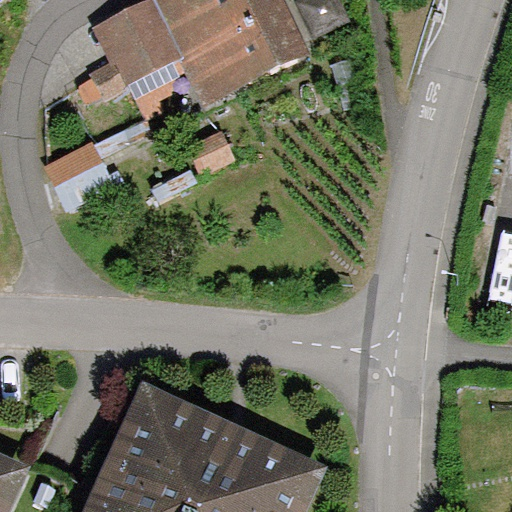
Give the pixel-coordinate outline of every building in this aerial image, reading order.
[(284,0),(146,0),(93,27),(111,63),(90,74),(103,98),(129,85),(147,122),(198,96),(204,108),(312,53),(284,0)] [(341,0),(295,0),(314,39),(351,22),(341,0)] [(223,131),(187,147),(202,178),(236,161),(223,131)] [(103,161),(91,141),(44,168),(56,188),(103,161)] [(294,511),(315,469),(130,384),(70,511),(294,511)] [(0,511),(19,474),(0,465),(0,511)]
